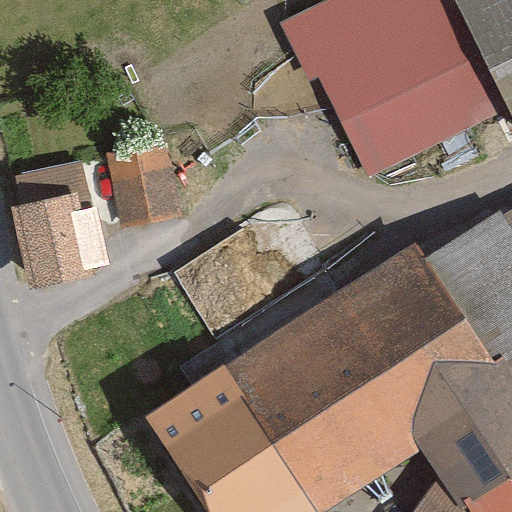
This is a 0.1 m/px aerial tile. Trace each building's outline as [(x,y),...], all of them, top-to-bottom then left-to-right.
[(322,0),(284,18),(313,80),(322,76),(368,173),(511,106),(460,0),(322,0)] [(511,0),(460,0),(511,106),(511,108),(511,0)] [(165,142),(108,154),(123,227),(180,215),(165,142)] [(511,511),(511,186),(161,402),(229,511),(306,511),(429,437),(443,460),(475,511),(511,511)] [(75,195),(13,209),(29,281),(105,265),(92,207),(79,210),(75,195)] [(210,322),(303,264),(268,207),(174,265),(210,322)] [(475,511),(443,460),(403,511),(475,511)]
